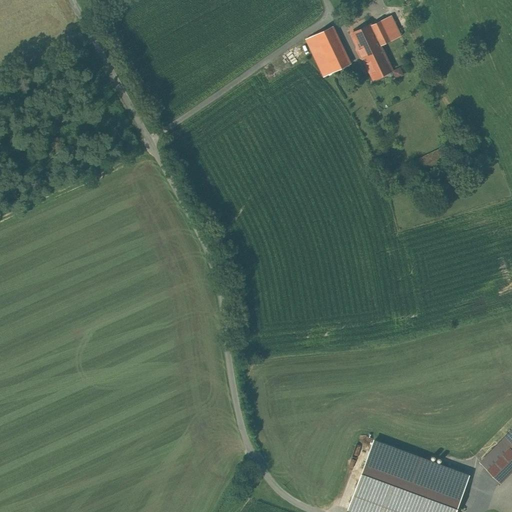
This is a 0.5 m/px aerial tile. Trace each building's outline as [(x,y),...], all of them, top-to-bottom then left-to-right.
[(363,58),(382,49),(380,45),(400,36),(390,15),(351,34),(363,58)] [(331,73),(350,64),(332,27),(307,39),(314,55),(324,76),(331,73)] [(392,70),(382,49),(363,58),(373,79),(392,70)] [(511,423),(478,455),(499,477),(511,464),(511,423)] [(453,511),(467,476),(374,441),(348,509),(356,511),(453,511)]
